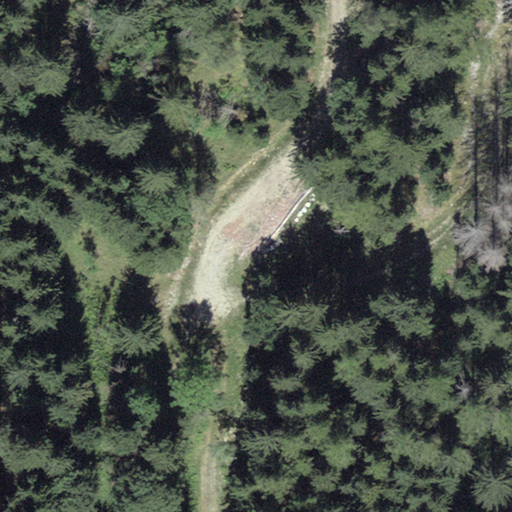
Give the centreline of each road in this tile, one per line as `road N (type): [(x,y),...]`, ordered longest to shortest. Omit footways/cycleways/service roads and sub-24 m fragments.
road 1 (track): [(213,303),(355,279),(456,226),(492,175),(494,89),(511,42)]
road 2 (track): [(341,51),(326,120),(232,228),(219,252),(213,303)]
road 3 (track): [(213,303),(226,371),(210,458),(213,511)]
